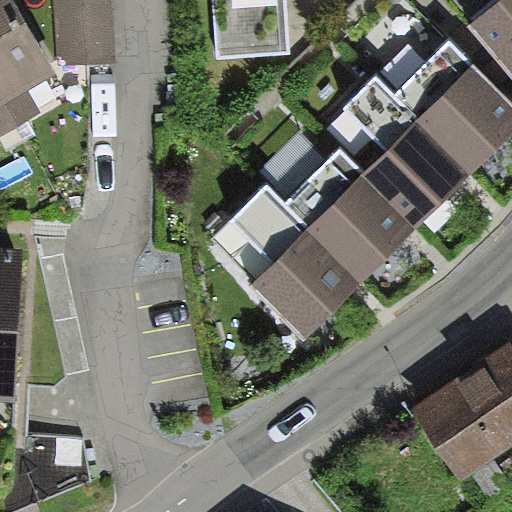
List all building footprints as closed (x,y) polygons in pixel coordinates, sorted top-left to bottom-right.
[(24,0),(0,0),(0,83),(19,116),(38,105),(23,79),(57,59),(24,0)] [(111,57),(108,0),(57,0),(60,61),(111,57)] [(290,0),(211,0),(214,49),(292,45),(290,0)] [(511,60),(511,0),(479,0),(468,10),(511,60)] [(511,85),(454,27),(397,82),(472,158),(511,118),(511,85)] [(418,212),(472,158),(397,82),(378,64),(347,95),(386,134),(363,157),(418,212)] [(0,126),(19,116),(0,83),(0,126)] [(364,268),(418,212),(363,157),(342,136),(287,191),(364,268)] [(306,328),(364,268),(287,191),(267,173),(235,205),(276,246),(250,272),(306,328)] [(0,382),(22,383),(29,232),(0,231),(0,382)] [(511,430),(511,328),(415,394),(462,464),(511,430)]
